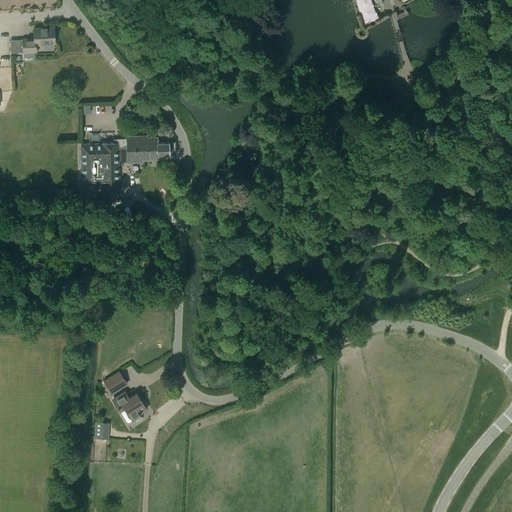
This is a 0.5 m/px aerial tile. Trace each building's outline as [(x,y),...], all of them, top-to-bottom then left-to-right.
[(387,13),(374,20),(373,20),(372,20),(371,20),(371,21),(371,22),(365,25),(363,24),(355,0),(351,0),(359,24),(358,25),(357,25),(356,26),(356,27),(355,28),(355,29),(354,30),(354,31),(355,32),(355,33),(355,34),(356,35),(356,36),(357,36),(358,37),(359,37),(360,38),(361,38),(362,38),(363,38),(364,37),(365,37),(365,36),(366,36),(367,35),(367,34),(368,33),(368,32),(368,31),(368,30),(368,29),(368,28),(390,15),(387,13)] [(37,38),(14,39),(14,51),(38,50),(38,43),(57,42),(56,27),(37,28),(37,38)] [(81,105),(82,114),(90,114),(90,105),(81,105)] [(118,150),(119,161),(127,161),(128,162),(143,162),(143,160),(159,159),(159,154),(163,154),(164,154),(169,154),(170,154),(170,153),(169,148),(169,147),(169,143),(169,142),(164,142),(163,142),(158,142),(158,137),(148,137),(148,135),(127,136),(127,138),(127,149),(118,150)] [(113,143),(101,143),(101,144),(81,145),(82,189),(102,188),(102,189),(117,188),(117,189),(120,189),(120,177),(119,177),(119,161),(118,150),(127,149),(127,138),(113,139),(113,143)] [(120,371),(106,380),(113,392),(127,383),(120,371)] [(142,418),(138,411),(145,407),(136,394),(128,399),(124,392),(113,400),(120,412),(125,408),(133,420),(135,419),(137,421),(142,418)] [(108,440),(109,423),(96,422),(95,439),(108,440)]
